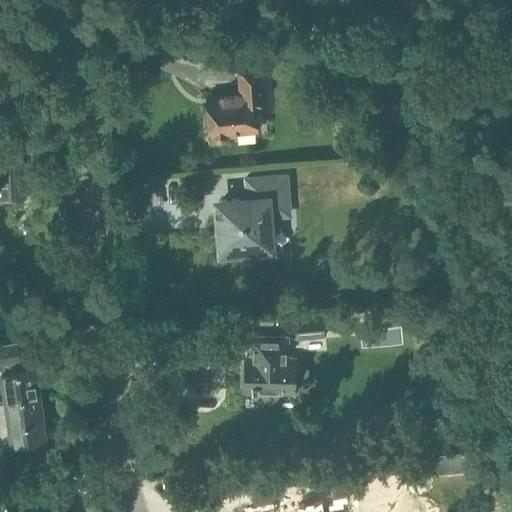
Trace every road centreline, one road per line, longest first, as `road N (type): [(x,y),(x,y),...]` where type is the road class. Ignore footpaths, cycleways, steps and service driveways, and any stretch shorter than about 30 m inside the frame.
road 1 (residential): [(140,511),(101,329),(76,22)]
road 2 (unknown): [(109,384),(261,334)]
